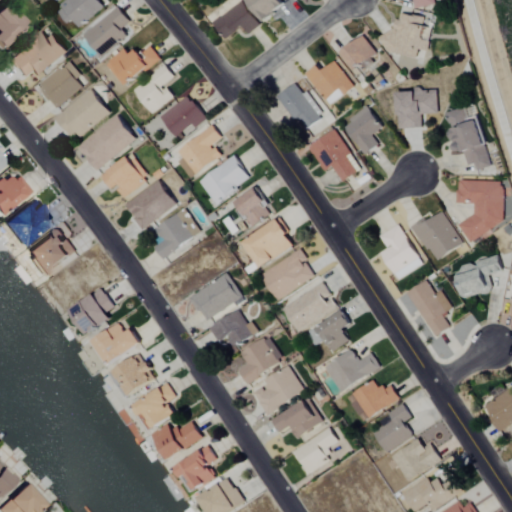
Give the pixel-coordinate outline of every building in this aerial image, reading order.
[(109,3),(105,0),(64,0),(54,9),(67,24),(72,21),(78,28),(109,3)] [(245,0),(265,22),(285,5),(280,0),(245,0)] [(412,0),(414,9),(435,5),(433,0),(412,0)] [(213,23),(225,39),(242,27),(248,35),(260,25),(242,1),(213,23)] [(0,49),(23,28),(2,6),(0,7),(0,49)] [(130,23),(118,8),(83,34),(100,57),(126,36),(121,29),(130,23)] [(424,17),(397,14),(396,33),(381,31),(379,52),(416,55),(417,48),(428,49),(431,26),(423,25),(424,17)] [(45,30),(8,61),(21,78),(29,71),(35,78),(65,54),(45,30)] [(355,72),(377,54),(362,36),(341,53),(355,72)] [(105,66),(126,88),(159,58),(149,46),(140,55),(135,50),(130,55),(124,49),(105,66)] [(76,80),(81,76),(69,61),(38,87),(56,109),(83,88),(76,80)] [(354,88),(335,62),(322,71),(318,65),(305,75),(328,107),(354,88)] [(174,78),(166,66),(133,90),(151,115),(174,98),(164,85),(174,78)] [(296,83),(278,98),(303,131),(322,117),(296,83)] [(77,141),(110,113),(91,90),(57,117),(77,141)] [(397,93),(399,129),(422,128),(422,115),(438,114),(437,91),(397,93)] [(207,119),(189,96),(160,118),(175,138),(192,125),(195,129),(207,119)] [(382,128),(368,108),(343,125),(364,156),(379,146),(372,135),(382,128)] [(491,167),(477,117),(466,120),(463,108),(444,113),(455,152),(463,150),(468,166),(475,164),(477,171),(491,167)] [(96,170),(137,142),(120,117),(79,145),(96,170)] [(177,151),(194,176),(222,157),(214,145),(222,140),(213,126),(177,151)] [(324,173),(333,168),(342,182),(360,172),(337,131),(309,147),(324,173)] [(110,190),(117,185),(126,197),(146,182),(128,157),(101,177),(110,190)] [(198,182),(215,206),(251,181),(235,157),(198,182)] [(0,213),(27,191),(16,177),(10,181),(5,175),(0,178),(0,213)] [(126,205),(144,230),(177,205),(159,181),(126,205)] [(469,243),(503,222),(504,189),(500,182),(457,182),(457,204),(467,204),(474,200),(474,215),(458,225),(469,243)] [(270,217),(265,207),(267,206),(257,189),(235,201),(250,228),(270,217)] [(0,223),(19,247),(52,223),(37,203),(33,206),(30,201),(0,223)] [(203,237),(186,211),(148,236),(165,262),(203,237)] [(463,246),(442,211),(413,228),(434,263),(463,246)] [(242,243),(260,269),(295,246),(278,220),(242,243)] [(397,281),(422,267),(400,225),(380,236),(386,249),(381,252),(397,281)] [(24,253),(40,278),(72,257),(56,232),(24,253)] [(316,278),(301,251),(261,273),(276,300),(316,278)] [(488,276),(503,271),(497,255),(477,262),(477,263),(455,271),(465,299),(493,289),(488,276)] [(190,298),(206,322),(243,298),(227,274),(190,298)] [(408,294),(436,338),(451,328),(443,316),(453,309),(442,291),(436,295),(427,281),(408,294)] [(283,308),(297,332),(337,307),(323,283),(283,308)] [(251,321),(247,324),(238,311),(209,328),(218,343),(227,337),(234,348),(258,333),(251,321)] [(349,343),(343,330),(351,326),(345,314),(307,331),(314,347),(326,342),(330,352),(349,343)] [(126,334),(119,324),(93,342),(110,366),(142,344),(132,330),(126,334)] [(249,383),(284,361),(268,337),(233,359),(249,383)] [(324,368),(341,394),(381,368),(371,353),(359,362),(352,350),(324,368)] [(143,366),(140,358),(114,369),(126,397),(153,385),(148,373),(153,371),(150,363),(143,366)] [(269,416),(305,392),(288,367),(263,383),(265,387),(254,395),(269,416)] [(353,394),(368,419),(400,400),(390,384),(379,391),(374,382),(353,394)] [(150,433),(175,416),(167,405),(177,398),(167,384),(133,407),(150,433)] [(511,424),(511,388),(484,407),(501,432),(511,424)] [(326,420),(310,399),(306,402),(322,423),(326,420)] [(320,426),(306,402),(275,420),(283,434),(291,429),(297,440),(320,426)] [(412,418),(404,405),(378,421),(383,428),(374,434),(386,453),(413,436),(405,423),(412,418)] [(168,461),(203,440),(192,421),(174,433),(169,425),(152,435),(168,461)] [(308,476),(333,460),(326,450),(338,442),(330,429),(293,452),(308,476)] [(442,463),(432,444),(424,448),(420,441),(392,456),(407,482),(442,463)] [(218,461),(209,447),(175,468),(182,480),(186,478),(195,492),(216,479),(208,467),(218,461)] [(0,492),(15,478),(0,463),(0,492)] [(403,494),(412,511),(413,511),(429,504),(432,510),(463,494),(454,478),(441,485),(436,476),(403,494)] [(232,511),(245,505),(231,480),(199,498),(207,511),(232,511)] [(0,511),(35,511),(43,504),(22,483),(0,505),(0,511)] [(474,511),(470,504),(463,509),(459,502),(444,511),(443,511),(474,511)]
